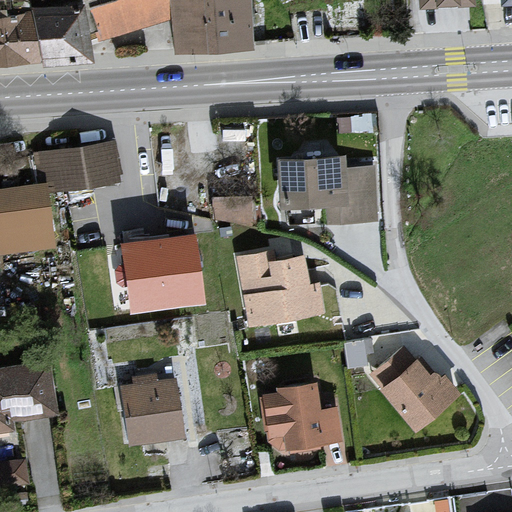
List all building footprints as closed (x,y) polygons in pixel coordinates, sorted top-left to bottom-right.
[(87,30),(100,26),(94,5),(106,0),(81,0),(82,2),(87,30)] [(106,0),(94,5),(100,26),(102,35),(175,16),(174,0),(106,0)] [(248,41),(245,0),(174,0),(175,16),(177,45),(248,41)] [(87,30),(82,2),(34,6),(35,13),(41,57),(91,53),(87,30)] [(0,17),(0,60),(41,57),(35,13),(0,17)] [(114,140),(34,151),(38,184),(48,183),(49,192),(120,182),(114,140)] [(344,153),(277,156),(280,204),(327,201),(328,222),(377,219),(374,165),(345,166),(344,153)] [(49,192),(48,183),(38,184),(0,189),(0,255),(57,247),(49,192)] [(205,291),(196,228),(123,238),(133,302),(205,291)] [(270,248),(237,254),(250,324),(324,311),(317,276),(309,278),(304,248),(271,254),(270,248)] [(372,353),(370,337),(344,342),(347,365),(366,362),(364,354),(372,353)] [(417,352),(408,341),(371,370),(380,382),(417,352)] [(380,382),(414,425),(459,389),(444,370),(441,372),(435,364),(430,368),(417,352),(380,382)] [(49,360),(0,368),(0,429),(15,427),(14,416),(57,409),(49,360)] [(186,431),(178,374),(159,376),(158,369),(133,373),(134,381),(120,383),(129,440),(186,431)] [(347,443),(342,403),(325,405),(321,375),(278,381),(279,390),(266,392),(271,438),(283,436),(284,450),(347,443)]
